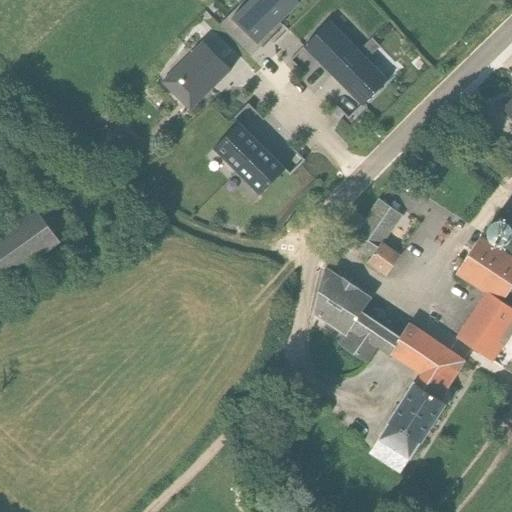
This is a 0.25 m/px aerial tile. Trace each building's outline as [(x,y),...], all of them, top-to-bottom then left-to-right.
[(296,0),(250,0),(233,18),(258,43),(299,3),(296,0)] [(359,52),(329,23),(305,47),(334,77),(359,52)] [(287,55),(302,41),(291,29),(276,43),(287,55)] [(201,42),(162,82),(188,111),(231,71),(201,42)] [(334,77),(362,106),(387,80),(359,52),(334,77)] [(262,147),(239,124),(212,150),(236,174),(262,147)] [(105,137),(111,131),(106,126),(100,132),(105,137)] [(111,131),(105,137),(101,141),(113,154),(128,139),(116,126),(111,131)] [(26,180),(0,197),(0,216),(8,212),(35,193),(33,190),(57,175),(34,139),(19,148),(31,164),(19,172),(26,180)] [(128,139),(113,154),(122,162),(136,148),(128,139)] [(236,174),(259,197),(285,170),(262,147),(236,174)] [(83,161),(63,172),(70,184),(90,173),(83,161)] [(132,161),(123,169),(134,180),(139,175),(142,172),(132,161)] [(378,200),(348,244),(370,259),(367,264),(385,277),(399,256),(384,244),(403,216),(378,200)] [(0,286),(61,242),(57,237),(71,226),(56,205),(41,215),(38,211),(37,209),(0,235),(0,286)] [(483,293),(455,337),(511,374),(511,256),(481,236),(455,275),(483,293)] [(346,337),(362,312),(372,299),(325,268),(324,269),(313,314),(344,336),(346,337)] [(346,337),(344,336),(338,344),(367,363),(377,346),(418,374),(413,382),(440,400),(465,360),(409,322),(400,337),(362,312),(346,337)] [(440,400),(413,382),(368,454),(400,474),(447,404),(440,400)] [(419,482),(413,491),(436,506),(442,497),(419,482)]
